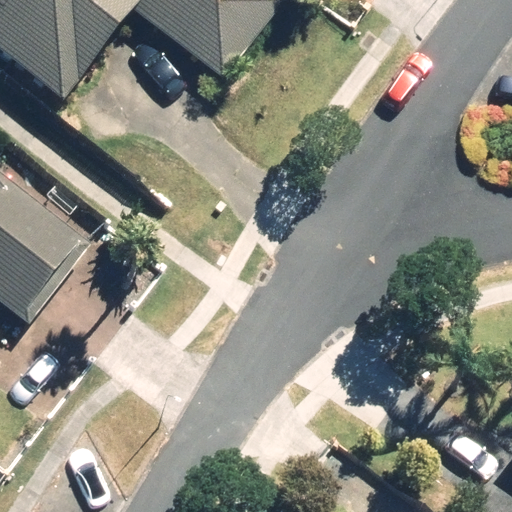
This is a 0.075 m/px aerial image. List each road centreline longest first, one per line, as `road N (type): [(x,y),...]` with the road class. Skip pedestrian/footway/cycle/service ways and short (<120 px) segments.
road 1 (residential): [(335,271),(393,164),(508,0)]
road 2 (residential): [(163,511),(289,318),(335,271)]
